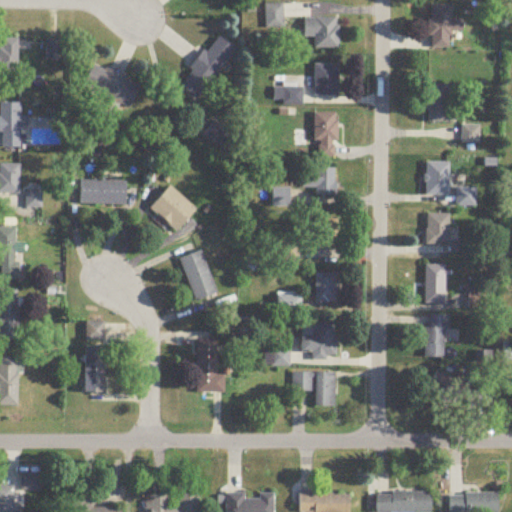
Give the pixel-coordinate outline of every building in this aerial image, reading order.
[(264,5),(264,29),(282,29),(282,5),(264,5)] [(429,48),(451,48),(451,6),(429,6),(429,48)] [(303,37),(313,37),(313,49),(337,49),(337,18),(303,18),(303,37)] [(177,86),(196,101),(234,50),(214,36),(177,86)] [(0,71),(18,72),(18,40),(0,39),(0,71)] [(63,42),(46,42),(46,61),(63,61),(63,42)] [(139,85),(91,65),(82,90),(130,109),(139,85)] [(337,65),(314,65),(314,97),(337,97),(337,65)] [(450,123),(450,86),(427,86),(427,123),(450,123)] [(301,89),(282,89),(282,105),(301,105),(301,89)] [(19,118),(20,104),(0,103),(0,148),(19,149),(20,127),(26,127),(26,118),(19,118)] [(315,158),(336,158),(336,114),(315,114),(315,158)] [(223,140),(224,128),(209,126),(208,134),(212,135),(212,139),(223,140)] [(479,127),(461,127),(461,144),(479,144),(479,127)] [(447,163),(425,163),(425,197),(447,197),(447,163)] [(0,195),(18,196),(18,166),(0,165),(0,195)] [(315,197),(335,197),(335,171),(302,171),(302,189),(315,189),(315,197)] [(79,206),(125,206),(125,182),(79,182),(79,206)] [(195,212),(170,187),(149,209),(174,233),(195,212)] [(288,190),(273,190),(273,207),(288,207),(288,190)] [(474,206),(474,190),(457,190),(457,206),(474,206)] [(40,209),(40,195),(26,195),(26,209),(40,209)] [(425,215),(425,246),(449,246),(449,215),(425,215)] [(317,221),(317,252),(337,252),(337,221),(317,221)] [(0,280),(16,281),(17,230),(0,229),(0,280)] [(179,260),(194,304),(216,296),(201,253),(179,260)] [(424,305),(446,305),(446,267),(424,267),(424,305)] [(315,304),(337,304),(337,275),(315,275),(315,304)] [(0,342),(18,342),(18,292),(0,292),(0,342)] [(276,316),(301,316),(301,296),(276,296),(276,316)] [(424,329),(424,358),(444,358),(444,331),(449,331),(449,317),(430,317),(430,329),(424,329)] [(335,325),(301,325),(301,354),(312,354),(312,360),(335,360),(335,325)] [(224,377),(215,377),(216,342),(197,342),(196,394),(224,394),(224,377)] [(104,349),(84,349),(84,394),(104,394),(104,349)] [(288,367),(288,352),(274,352),(274,367),(288,367)] [(0,407),(17,408),(17,360),(0,359),(0,407)] [(334,409),(334,374),(291,374),(291,394),(315,394),(315,409),(334,409)] [(0,511),(14,511),(15,488),(0,487),(0,511)] [(121,511),(121,510),(92,510),(92,494),(74,494),(74,511),(121,511)] [(430,511),(430,494),(376,494),(375,511),(430,511)] [(273,511),(274,496),(258,496),(258,500),(244,500),(244,495),(225,495),(225,511),(273,511)] [(349,511),(350,495),(299,495),(299,511),(349,511)] [(497,511),(498,495),(449,495),(448,511),(497,511)] [(198,511),(198,496),(177,496),(177,507),(168,507),(168,496),(149,496),(148,511),(198,511)]
